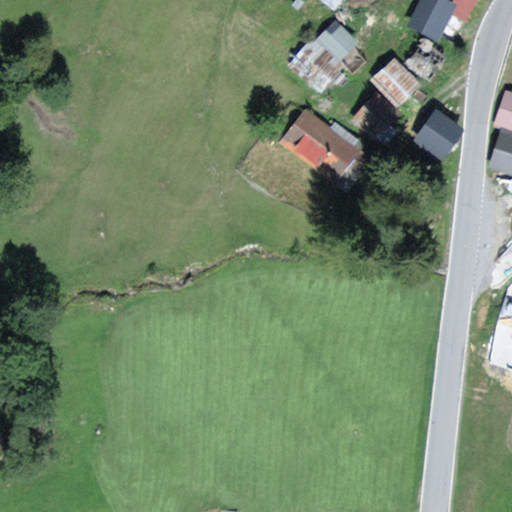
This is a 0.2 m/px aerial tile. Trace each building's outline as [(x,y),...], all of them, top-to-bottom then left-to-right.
[(448,11),(428,0),(423,0),(411,23),(433,36),(448,11)] [(468,0),(444,0),(463,10),(468,0)] [(351,43),(331,25),(317,39),(336,58),(351,43)] [(337,67),(308,42),(288,65),(317,89),(337,67)] [(414,84),(389,61),(371,80),(396,103),(414,84)] [(511,99),(502,95),(493,119),(511,126),(511,99)] [(393,116),(373,97),(353,117),(374,137),(393,116)] [(353,151),(303,115),(283,143),(334,178),(353,151)] [(456,131),(433,115),(417,139),(440,155),(456,131)] [(511,141),(502,138),(492,161),(511,168),(511,141)]
